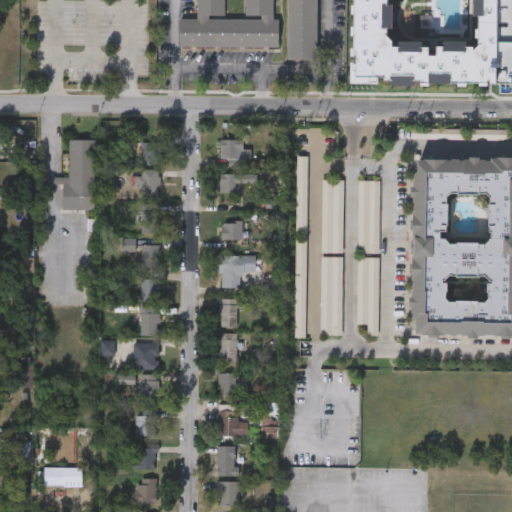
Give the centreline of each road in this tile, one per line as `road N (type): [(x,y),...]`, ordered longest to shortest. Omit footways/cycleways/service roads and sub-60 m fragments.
road 1 (residential): [(511,106),(0,101)]
road 2 (residential): [(186,104),(186,511)]
